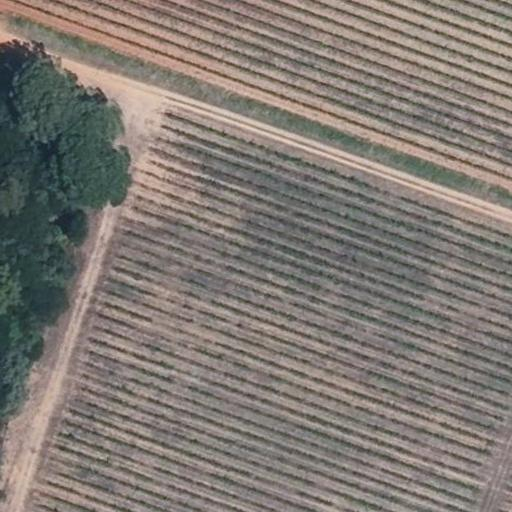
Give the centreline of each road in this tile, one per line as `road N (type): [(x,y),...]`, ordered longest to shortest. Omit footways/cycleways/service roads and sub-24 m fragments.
road 1 (track): [(511,218),(0,39)]
road 2 (track): [(0,43),(91,101),(108,127),(114,188),(55,367),(0,492)]
